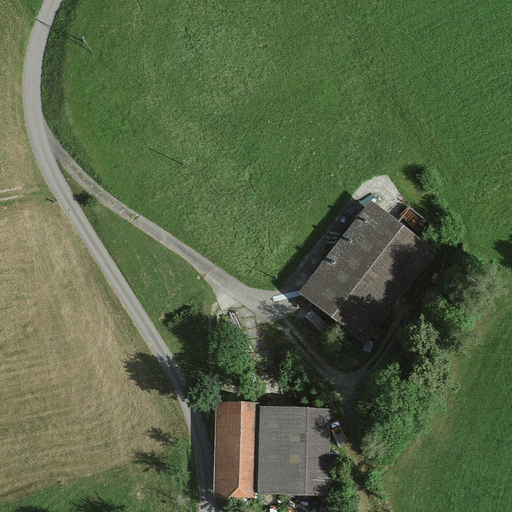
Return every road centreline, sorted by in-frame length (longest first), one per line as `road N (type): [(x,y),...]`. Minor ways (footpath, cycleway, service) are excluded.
road 1 (track): [(217,511),(194,395),(57,185),(39,138),(33,68),(54,0)]
road 2 (track): [(39,138),(102,198),(276,313)]
